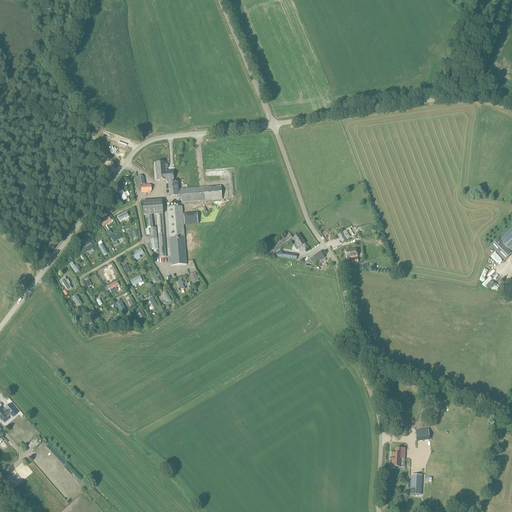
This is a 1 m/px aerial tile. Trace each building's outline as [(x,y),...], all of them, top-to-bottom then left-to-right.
[(113,139),(116,134),(106,130),(104,136),(113,139)] [(155,168),(156,181),(163,180),(162,172),(166,171),(165,169),(166,169),(167,168),(167,165),(166,165),(165,165),(165,162),(155,163),(155,168)] [(183,182),(194,180),(193,170),(192,170),(192,164),(181,166),(182,174),(183,182)] [(172,171),(166,171),(162,172),(163,180),(169,180),(169,181),(170,181),(173,181),(172,171)] [(138,192),(150,192),(150,184),(143,184),(143,176),(138,176),(138,192)] [(170,183),(168,183),(169,197),(179,196),(180,196),(179,190),(179,184),(177,184),(177,182),(173,183),(170,183)] [(221,186),(179,190),(180,196),(179,196),(182,202),(222,199),(221,186)] [(162,199),(143,201),(144,214),(146,214),(150,214),(157,213),(163,213),(162,199)] [(226,205),(222,218),(228,220),(232,207),(226,205)] [(184,238),(182,207),(168,208),(170,239),(184,238)] [(163,213),(157,213),(160,257),(166,257),(163,213)] [(184,227),(198,226),(197,215),(183,216),(184,227)] [(99,222),(103,227),(106,224),(104,222),(107,220),(109,222),(111,220),(107,216),(99,222)] [(155,227),(148,228),(150,238),(156,238),(155,227)] [(352,227),(337,236),(342,243),(356,234),(352,227)] [(511,227),(500,239),(511,251),(511,227)] [(293,238),(289,233),(263,251),(265,255),(268,253),(269,254),(272,252),(273,253),(278,249),(293,238)] [(120,234),(111,238),(114,243),(122,238),(120,234)] [(293,239),(299,248),(305,244),(299,235),(293,239)] [(186,265),(184,238),(170,239),(172,266),(186,265)] [(490,246),(504,261),(511,254),(498,239),(490,246)] [(102,243),(97,245),(101,255),(107,253),(102,243)] [(84,250),(85,253),(94,247),(92,244),(84,250)] [(353,258),(353,260),(358,259),(357,257),(358,257),(356,248),(345,250),(347,260),(353,258)] [(135,258),(140,256),(144,253),(141,249),(132,253),(135,258)] [(320,252),(315,256),(312,258),(317,263),(324,258),(320,252)] [(69,263),(74,273),(78,271),(72,261),(69,263)] [(103,274),(112,269),(110,265),(101,270),(103,274)] [(195,274),(190,276),(193,283),(198,281),(195,274)] [(133,285),(142,280),(140,276),(131,281),(133,285)] [(114,288),(118,286),(115,282),(107,287),(111,293),(115,291),(114,288)] [(160,293),(166,302),(169,300),(164,291),(160,293)] [(82,304),(76,295),(73,297),(78,306),(82,304)] [(154,308),(157,306),(152,297),(149,299),(154,308)] [(125,308),(122,302),(119,303),(118,301),(114,302),(118,311),(125,308)] [(94,325),(89,317),(86,319),(91,327),(94,325)] [(7,416),(0,407),(0,419),(1,421),(6,418),(8,420),(7,422),(10,426),(15,422),(11,418),(10,419),(7,416)] [(397,434),(416,431),(414,421),(395,424),(397,434)] [(20,429),(18,431),(28,440),(34,433),(27,427),(23,432),(20,429)] [(429,440),(428,430),(415,432),(416,442),(429,440)] [(392,462),(392,467),(401,468),(401,459),(404,459),(405,449),(396,448),(396,454),(393,454),(392,458),(392,462)] [(13,486),(32,472),(24,461),(5,475),(13,486)] [(411,475),(410,495),(421,495),(422,476),(411,475)]
